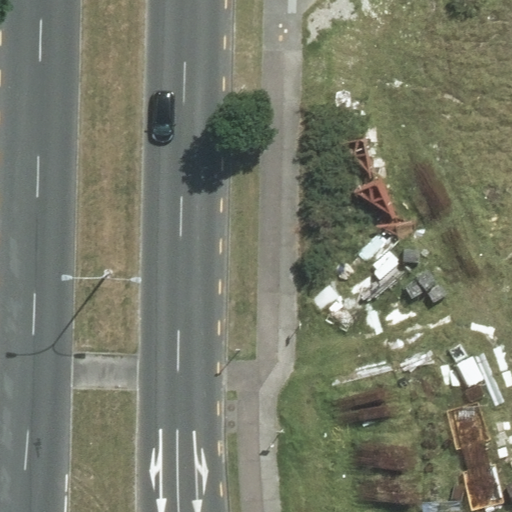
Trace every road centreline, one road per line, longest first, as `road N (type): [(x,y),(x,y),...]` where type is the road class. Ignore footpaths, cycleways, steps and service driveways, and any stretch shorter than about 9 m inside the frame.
road 1 (unclassified): [(23,511),(38,0)]
road 2 (unclassified): [(199,0),(188,511)]
